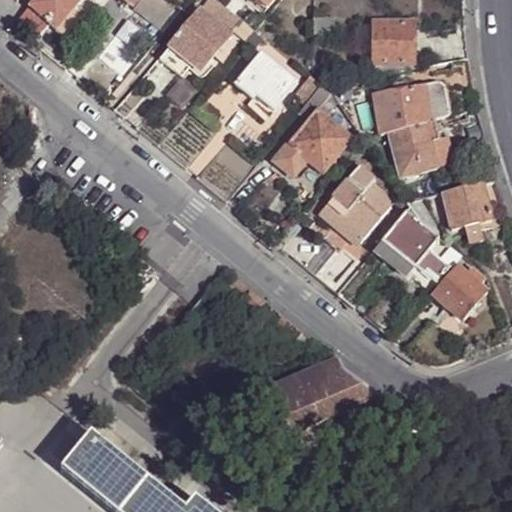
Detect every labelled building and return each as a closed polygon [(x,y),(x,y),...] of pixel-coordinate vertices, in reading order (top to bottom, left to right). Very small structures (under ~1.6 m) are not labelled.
[(40,38),(52,25),(58,31),(79,6),(85,0),(38,0),(32,8),(21,20),(40,38)] [(127,0),(140,9),(147,0),(127,0)] [(169,0),(147,0),(140,9),(164,27),(179,8),(169,0)] [(231,38),(245,21),(219,0),(208,0),(199,11),(231,38)] [(256,0),(267,9),(274,0),(256,0)] [(88,14),(79,6),(58,31),(67,39),(88,14)] [(203,72),(217,56),(231,38),(199,11),(172,46),(163,57),(186,77),(195,65),(203,72)] [(313,36),(326,36),(326,19),(312,20),(313,36)] [(376,64),(416,63),(416,23),(376,24),(376,64)] [(217,56),(226,64),(240,46),(231,38),(217,56)] [(277,113),(300,85),(264,55),(237,87),(254,101),(258,97),(277,113)] [(376,76),(417,69),(416,63),(376,64),(376,76)] [(316,95),(322,87),(312,78),(306,85),(316,95)] [(350,95),(351,80),(325,84),(334,92),(342,102),(350,95)] [(397,93),(412,91),(410,83),(396,85),(397,93)] [(308,105),(316,95),(306,85),(297,97),(308,105)] [(333,97),(322,87),(316,95),(308,105),(301,114),(310,123),(277,165),(295,179),(309,162),(325,174),(351,141),(326,118),(319,113),(333,97)] [(436,121),(449,117),(445,92),(439,87),(412,91),(397,93),(377,95),(381,134),(390,132),(436,121)] [(338,103),(333,97),(319,113),(326,118),(338,103)] [(441,141),(436,121),(390,132),(401,177),(455,165),(450,140),(441,141)] [(361,241),(358,245),(362,249),(392,213),(384,197),(373,188),(375,184),(359,171),(322,215),(338,229),(342,225),(361,241)] [(506,203),(497,183),(445,196),(453,231),(466,228),(481,225),(492,222),(489,207),(506,203)] [(439,239),(409,214),(385,243),(414,267),(436,286),(450,270),(429,251),(439,239)] [(338,229),(358,245),(361,241),(342,225),(338,229)] [(481,225),(466,228),(469,237),(482,234),(481,225)] [(291,243),(284,237),(277,246),(284,252),(291,243)] [(405,278),(414,267),(385,243),(376,255),(405,278)] [(141,295),(156,277),(139,265),(125,282),(141,295)] [(466,278),(455,270),(433,296),(464,322),(486,296),(479,289),(484,284),(471,272),(466,278)] [(271,307),(236,278),(226,293),(260,320),(262,318),(271,307)] [(271,307),(262,318),(298,346),(306,336),(271,307)] [(342,371),(340,363),(334,366),(269,394),(290,438),(381,400),(342,371)] [(0,511),(0,450),(4,445),(0,442),(0,511),(209,511),(196,501),(186,511),(185,511),(92,437),(62,473),(110,511),(0,511)]
